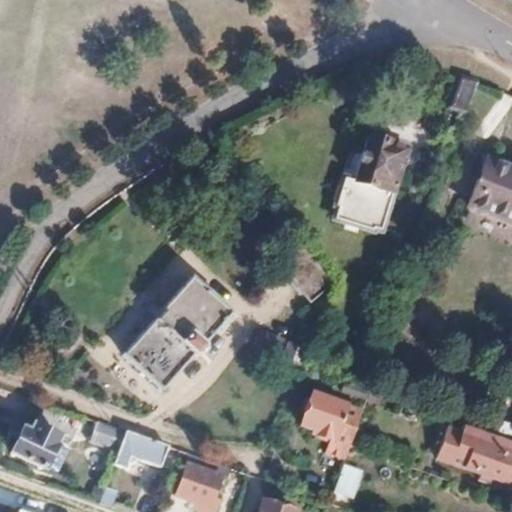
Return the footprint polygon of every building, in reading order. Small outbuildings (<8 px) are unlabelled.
[(466,112),(475,83),(459,78),(449,106),(466,112)] [(378,229),(404,150),(367,138),(355,173),(345,169),(333,204),(337,205),(333,217),(372,230),(373,227),(378,229)] [(511,167),(486,158),(467,205),(511,221),(511,167)] [(337,285),(305,248),(282,267),(314,305),(337,285)] [(163,389),(232,313),(192,277),(162,310),(165,312),(125,355),(163,389)] [(280,353),(284,341),(261,333),(256,344),(280,353)] [(310,386),(297,423),(311,428),(310,431),(315,434),(314,437),(326,441),(327,439),(331,440),(326,453),(343,458),(361,408),(323,394),(324,391),(310,386)] [(46,464),(61,432),(36,421),(33,428),(24,424),(13,450),(46,464)] [(161,465),(168,446),(104,423),(98,439),(120,446),(115,461),(127,466),(131,454),(161,465)] [(511,443),(465,427),(464,432),(450,427),(439,458),(511,481),(511,443)] [(189,464),(178,493),(219,508),(222,500),(215,497),(223,476),(189,464)] [(261,511),(292,511),(265,502),(261,511)]
